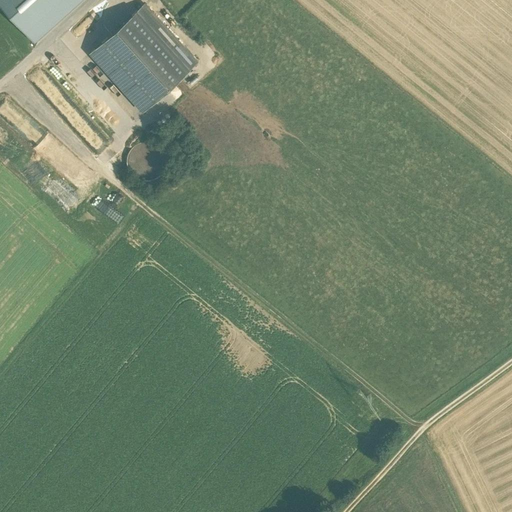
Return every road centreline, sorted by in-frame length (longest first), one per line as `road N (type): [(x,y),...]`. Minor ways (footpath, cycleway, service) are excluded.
road 1 (track): [(421,429),(139,203)]
road 2 (track): [(511,365),(421,429),(343,511)]
road 3 (track): [(0,373),(139,203)]
road 4 (track): [(3,83),(139,203)]
